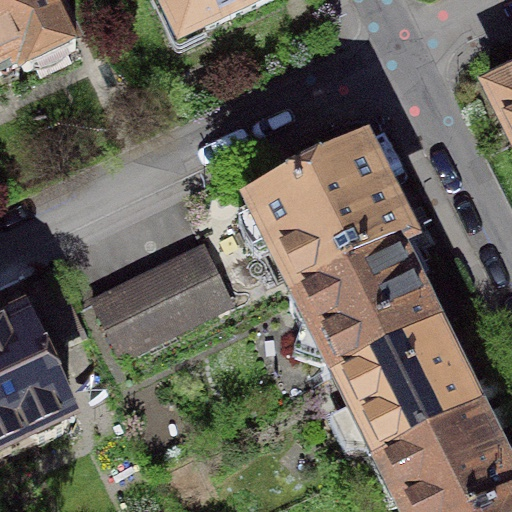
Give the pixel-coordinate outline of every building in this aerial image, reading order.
[(0,0),(0,75),(20,66),(24,75),(76,51),(51,0),(0,0)] [(160,0),(182,44),(273,0),(160,0)] [(511,81),(490,92),(511,137),(511,81)] [(295,294),(294,296),(407,240),(388,203),(364,153),(253,209),(295,294)] [(337,379),(434,330),(429,319),(412,286),(427,279),(407,240),(294,296),(289,310),(301,333),(317,337),(337,379)] [(231,308),(202,251),(147,278),(93,305),(121,362),(231,308)] [(0,332),(0,452),(22,442),(38,448),(62,436),(68,420),(22,322),(0,332)] [(379,462),(476,413),(440,341),(434,330),(337,379),(379,462)] [(511,486),(481,424),(476,413),(379,462),(403,511),(486,511),(511,499),(511,486)] [(511,511),(511,499),(486,511),(511,511)]
